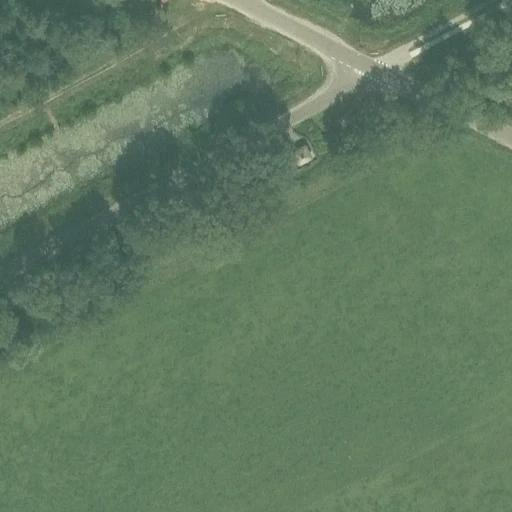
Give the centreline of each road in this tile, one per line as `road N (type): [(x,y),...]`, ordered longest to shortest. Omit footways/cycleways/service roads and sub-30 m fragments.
road 1 (unclassified): [(0,275),(374,70)]
road 2 (track): [(215,0),(0,121)]
road 3 (unclassified): [(374,70),(234,0)]
road 4 (unclassified): [(511,138),(374,70)]
road 5 (track): [(511,7),(407,62),(374,70)]
